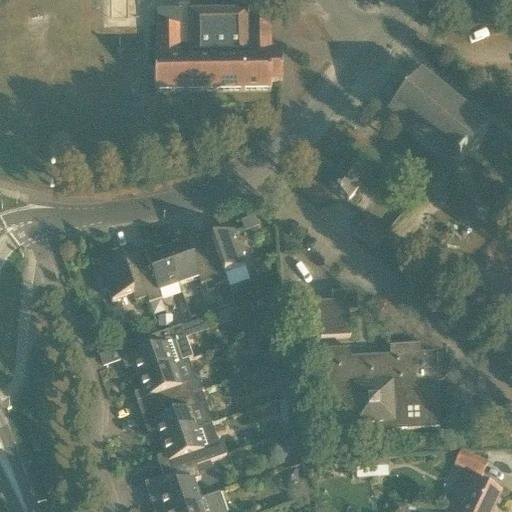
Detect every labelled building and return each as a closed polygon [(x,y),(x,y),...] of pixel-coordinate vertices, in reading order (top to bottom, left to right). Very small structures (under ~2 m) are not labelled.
[(249,27),(248,12),(188,13),(188,16),(178,16),(178,13),(157,13),(157,63),(154,63),(154,95),(270,93),(270,84),(282,84),(281,53),(270,53),(269,27),(249,27)] [(487,134),(421,80),(421,76),(418,77),(419,80),(409,91),(402,85),(391,99),(398,105),(388,117),(385,116),(385,119),(389,119),(442,163),(422,187),(444,205),(472,171),(465,165),(482,144),(480,142),(487,134)] [(381,190),(367,179),(370,176),(352,161),(328,189),(347,205),(361,188),(374,198),(381,190)] [(372,252),(384,238),(365,221),(353,234),(372,252)] [(219,239),(216,230),(197,237),(195,232),(215,289),(227,285),(225,277),(245,270),(241,258),(244,257),(240,246),(237,247),(233,235),(219,239)] [(215,289),(195,232),(175,239),(178,248),(166,252),(178,287),(198,280),(201,288),(213,284),(215,289)] [(153,257),(150,248),(131,254),(129,249),(148,306),(161,302),(159,294),(178,287),(166,252),(153,257)] [(148,306),(129,249),(109,256),(112,265),(99,270),(103,282),(100,283),(104,294),(107,293),(112,305),(132,297),(135,305),(146,301),(148,306)] [(357,314),(356,299),(356,295),(331,296),(331,308),(319,309),(319,305),(307,305),(308,323),(319,323),(320,341),(350,339),(349,314),(357,314)] [(205,302),(209,315),(220,312),(216,299),(205,302)] [(232,299),(220,303),(223,310),(235,306),(232,299)] [(232,324),(228,313),(216,318),(220,328),(232,324)] [(173,330),(173,318),(158,318),(158,330),(173,330)] [(145,338),(157,335),(152,324),(146,326),(143,332),(145,338)] [(138,381),(187,364),(192,362),(181,329),(118,351),(125,371),(134,368),(138,381)] [(285,347),(277,349),(266,351),(269,368),(289,364),(288,358),(285,347)] [(440,431),(438,385),(434,385),(433,373),(437,373),(436,356),(422,357),(422,347),(389,349),(390,358),(391,383),(327,386),(327,394),(320,394),(321,410),(331,409),(332,422),(353,421),(353,428),(381,426),(382,439),(395,438),(395,433),(440,431)] [(325,353),(327,386),(391,383),(390,358),(377,359),(377,362),(351,364),(351,351),(325,353)] [(194,384),(187,364),(138,381),(143,393),(134,396),(141,416),(202,395),(197,383),(194,384)] [(202,395),(141,416),(147,435),(156,432),(161,445),(197,432),(213,427),(202,395)] [(507,443),(511,436),(511,432),(503,425),(496,434),(507,443)] [(197,432),(161,445),(165,457),(156,460),(163,480),(196,469),(215,462),(211,449),(204,452),(197,432)] [(286,456),(300,451),(301,451),(299,447),(296,436),(281,442),(286,456)] [(481,480),(487,467),(461,454),(454,468),(481,480)] [(357,482),(380,479),(378,460),(355,463),(357,482)] [(175,511),(200,503),(193,484),(200,481),(196,469),(163,480),(144,487),(151,506),(160,503),(163,511),(175,511)] [(296,473),(283,477),(287,489),(300,485),(296,473)] [(492,511),(501,494),(464,477),(446,511),(492,511)] [(225,511),(220,497),(200,503),(175,511),(225,511)]
